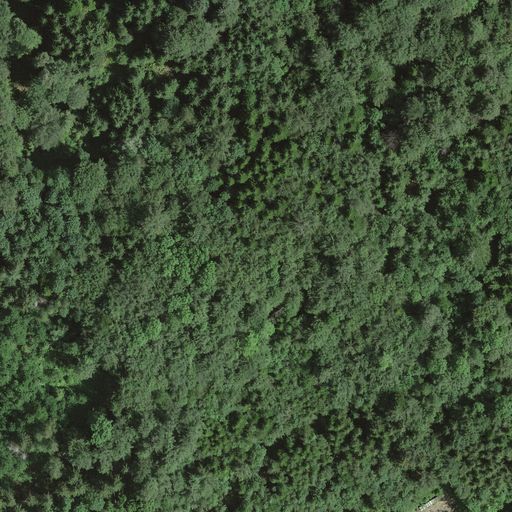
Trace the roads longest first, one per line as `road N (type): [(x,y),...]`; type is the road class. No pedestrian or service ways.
road 1 (track): [(0,498),(88,489),(289,426),(349,391),(460,353),(511,346)]
road 2 (unknown): [(147,150),(190,167),(299,256),(356,264),(428,296),(447,317),(460,353)]
road 3 (track): [(99,144),(26,0)]
road 4 (track): [(0,176),(99,144),(147,150)]
